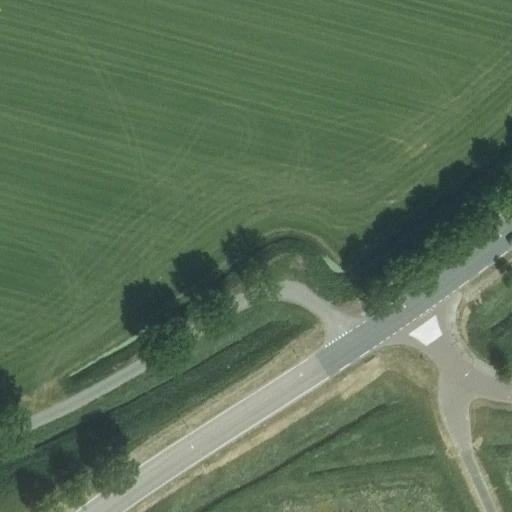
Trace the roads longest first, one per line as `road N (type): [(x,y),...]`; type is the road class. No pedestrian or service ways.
road 1 (secondary): [(99,511),(404,311)]
road 2 (residential): [(511,391),(465,373),(404,311)]
road 3 (secondary): [(404,311),(511,230)]
